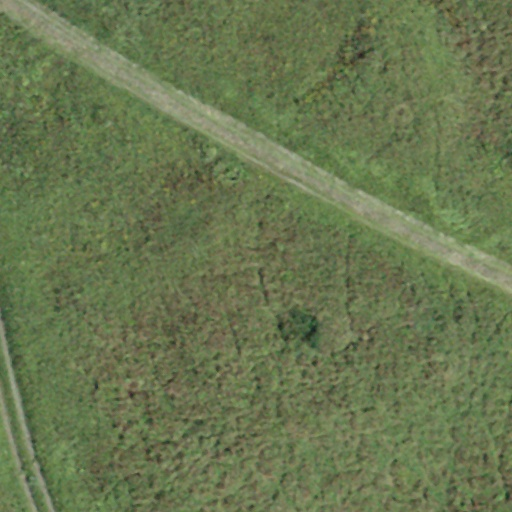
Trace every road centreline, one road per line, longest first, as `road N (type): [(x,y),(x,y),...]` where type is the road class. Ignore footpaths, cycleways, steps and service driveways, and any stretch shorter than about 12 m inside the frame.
road 1 (track): [(11,0),(511,278)]
road 2 (track): [(44,511),(0,386)]
